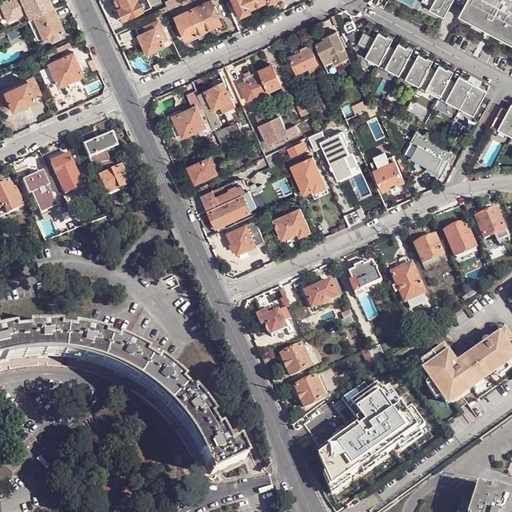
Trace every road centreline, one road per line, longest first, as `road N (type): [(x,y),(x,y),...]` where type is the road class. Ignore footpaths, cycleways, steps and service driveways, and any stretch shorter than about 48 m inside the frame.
road 1 (residential): [(219,298),(457,190),(511,185)]
road 2 (residential): [(311,511),(219,298)]
road 3 (residential): [(337,0),(126,96)]
road 4 (residential): [(219,298),(126,96)]
road 5 (unknown): [(358,0),(507,81)]
road 6 (residential): [(0,153),(126,96)]
